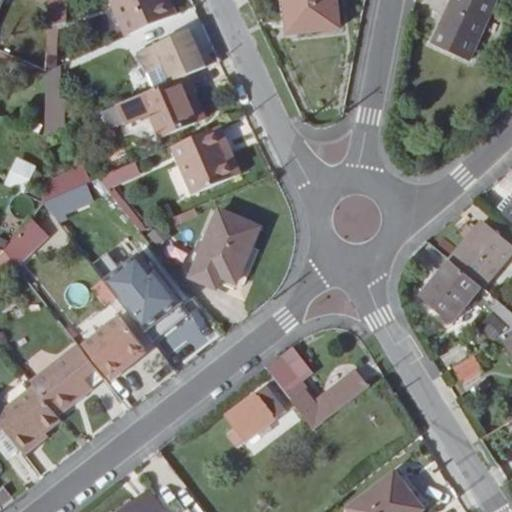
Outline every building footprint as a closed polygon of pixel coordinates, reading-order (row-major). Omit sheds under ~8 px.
[(49,0),(32,0),(49,8),(49,6),(49,0)] [(62,0),(49,6),(49,8),(48,54),(47,73),(58,68),(69,63),(70,0),(62,0)] [(118,0),(134,35),(177,17),(169,0),(118,0)] [(341,28),(337,0),(285,0),(289,35),(341,28)] [(470,63),(498,0),(454,0),(434,46),(470,63)] [(158,48),(175,41),(170,30),(154,36),(158,48)] [(191,34),(175,41),(158,48),(173,83),(187,77),(206,68),(191,34)] [(25,62),(47,73),(48,54),(33,47),(25,62)] [(20,91),(47,97),(47,73),(25,62),(20,91)] [(109,63),(96,68),(104,87),(117,81),(109,63)] [(58,103),(58,68),(47,73),(47,97),(46,138),(60,132),(60,104),(58,103)] [(205,120),(187,77),(173,83),(120,106),(127,121),(130,126),(154,116),(163,138),(205,120)] [(127,121),(120,106),(102,113),(109,129),(127,121)] [(237,178),(224,145),(228,144),(221,129),(175,149),(195,195),(237,178)] [(15,158),(2,185),(22,194),(35,167),(15,158)] [(98,177),(103,191),(140,176),(134,162),(98,177)] [(44,204),(93,184),(86,168),(44,185),(44,204)] [(237,285),(261,228),(222,212),(193,279),(217,290),(222,278),(237,285)] [(511,248),(483,224),(452,262),(483,288),(511,253),(511,248)] [(35,254),(20,235),(6,253),(18,268),(35,254)] [(170,268),(181,260),(164,238),(153,246),(170,268)] [(0,277),(16,265),(6,253),(0,260),(0,277)] [(482,287),(452,262),(422,298),(452,323),(482,287)] [(119,300),(146,333),(183,304),(158,271),(119,300)] [(511,312),(507,308),(500,317),(511,327),(511,312)] [(484,313),(476,335),(494,341),(502,320),(484,313)] [(122,321),(86,347),(108,376),(111,381),(133,366),(128,361),(145,349),(122,321)] [(69,333),(77,343),(81,340),(72,331),(69,333)] [(106,379),(82,350),(81,348),(33,385),(36,389),(58,418),(106,379)] [(314,374),(294,348),(282,358),(302,383),(314,374)] [(317,403),(302,383),(282,358),(267,369),(315,432),(369,390),(357,373),(317,403)] [(36,389),(0,417),(0,424),(3,428),(25,456),(50,436),(47,434),(61,422),(58,418),(36,389)] [(268,390),(230,418),(248,441),(285,412),(268,390)] [(245,445),(252,455),(278,437),(272,427),(245,445)] [(397,476),(352,510),(353,511),(419,511),(423,510),(397,476)] [(0,491),(0,506),(3,510),(15,501),(5,488),(0,491)] [(162,511),(149,495),(125,511),(162,511)]
